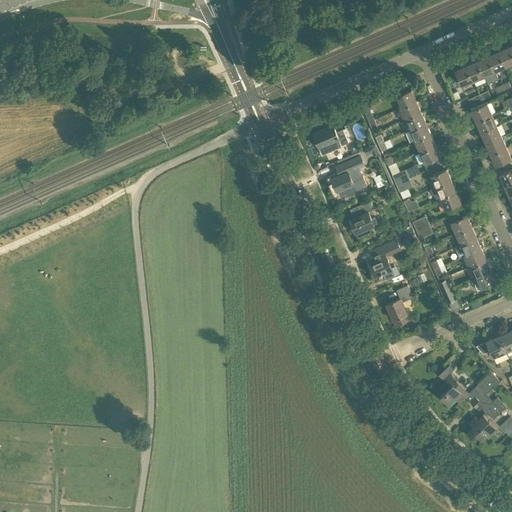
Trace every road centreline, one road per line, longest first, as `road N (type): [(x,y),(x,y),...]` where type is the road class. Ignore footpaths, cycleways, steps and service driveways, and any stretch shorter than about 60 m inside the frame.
road 1 (unclassified): [(137,511),(150,414),(137,196),(169,165),(260,124)]
road 2 (secondary): [(369,370),(260,124)]
road 3 (residential): [(511,255),(422,53)]
road 4 (secondary): [(511,511),(446,461),(369,370)]
road 5 (residential): [(260,124),(422,53)]
road 6 (track): [(147,180),(0,251)]
road 7 (residential): [(369,370),(511,300)]
